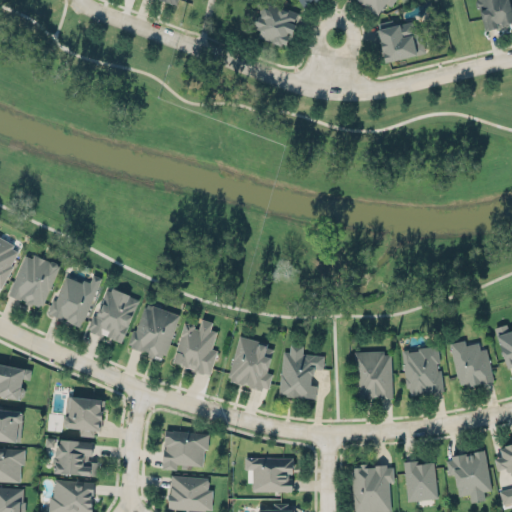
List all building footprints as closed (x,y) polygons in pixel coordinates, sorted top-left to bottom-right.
[(286,47),(299,13),(265,0),(252,0),(251,4),(260,7),(253,26),(260,29),(258,36),(286,47)] [(356,0),(356,1),(377,16),(386,2),(390,5),(393,0),(356,0)] [(511,17),(509,0),(477,0),(482,29),(511,24),(511,17)] [(393,24),(393,19),(376,23),(384,61),(424,54),(417,20),(393,24)] [(0,238),(14,246),(12,248),(19,252),(12,265),(14,266),(1,289),(0,288),(0,238)] [(9,291),(26,251),(33,255),(35,250),(60,261),(42,304),(9,291)] [(50,315),(83,325),(99,276),(92,274),(89,283),(63,274),(50,315)] [(122,339),(139,296),(129,292),(129,290),(113,284),(111,287),(107,285),(96,313),(94,312),(88,326),(91,327),(90,329),(103,333),(104,331),(112,334),(112,335),(122,339)] [(129,338),(134,325),(137,326),(145,302),(152,304),(153,301),(181,310),(167,351),(163,350),(162,352),(156,350),(155,353),(148,351),(150,347),(145,345),(144,347),(131,343),(132,339),(129,338)] [(202,318),(212,321),(209,329),(217,331),(211,347),(218,349),(210,374),(204,372),(204,373),(190,369),(191,367),(181,364),(180,362),(172,360),(184,321),(186,322),(189,321),(193,322),(195,324),(194,327),(198,328),(202,318)] [(506,323),(494,327),(506,367),(511,365),(511,328),(508,330),(506,323)] [(240,332),(268,340),(266,344),(273,346),(266,370),(272,371),(268,385),(262,383),(261,387),(249,383),(250,381),(245,380),(244,382),(229,378),(230,375),(227,374),(240,332)] [(486,348),(480,349),(478,342),(465,344),(465,339),(450,342),(458,384),(468,383),(468,385),(493,380),(486,348)] [(444,389),(441,368),(438,368),(436,361),(440,360),(437,343),(418,346),(418,348),(408,349),(408,347),(401,348),(406,385),(409,384),(410,395),(421,393),(421,391),(424,391),(425,393),(444,389)] [(282,351),(279,395),(316,397),(316,385),(311,384),(313,368),(323,368),(324,355),(303,353),(303,345),(290,344),(289,351),(282,351)] [(392,397),(391,351),(354,352),(355,398),(392,397)] [(0,390),(19,394),(18,395),(21,395),(21,394),(24,392),(25,386),(23,384),(21,383),(23,375),(30,376),(32,366),(25,364),(25,363),(0,358),(0,390)] [(64,427),(80,428),(79,435),(99,436),(102,398),(66,396),(64,427)] [(22,410),(0,408),(0,440),(20,441),(22,410)] [(209,432),(165,429),(162,468),(176,469),(176,464),(202,466),(204,449),(208,449),(209,432)] [(97,471),(55,468),(57,435),(94,437),(93,457),(98,458),(97,471)] [(495,454),(502,452),(500,444),(505,443),(505,441),(511,437),(511,499),(503,502),(500,489),(511,486),(511,473),(510,469),(509,470),(506,468),(506,464),(498,466),(495,454)] [(0,477),(19,478),(20,461),(24,461),(25,447),(0,445),(0,477)] [(451,453),(458,450),(465,451),(472,450),(478,447),(484,447),(492,487),(484,489),(485,498),(471,500),(469,492),(459,493),(455,472),(449,472),(446,458),(452,457),(451,453)] [(252,490),(292,491),(292,475),(293,475),(293,457),(245,456),(244,468),(252,469),(252,490)] [(436,498),(434,462),(416,463),(416,460),(404,461),(406,500),(436,498)] [(352,511),(369,511),(390,511),(389,481),(393,481),(393,463),(351,465),(352,511)] [(168,508),(211,511),(212,489),(208,489),(208,477),(170,475),(168,508)] [(55,476),(94,478),(92,510),(86,510),(86,511),(49,509),(50,494),(54,494),(55,476)] [(0,481),(0,511),(26,511),(27,497),(24,497),(25,484),(0,481)] [(259,505),(273,506),(273,501),(288,501),(288,506),(292,506),(292,511),(256,511),(257,507),(259,505)]
